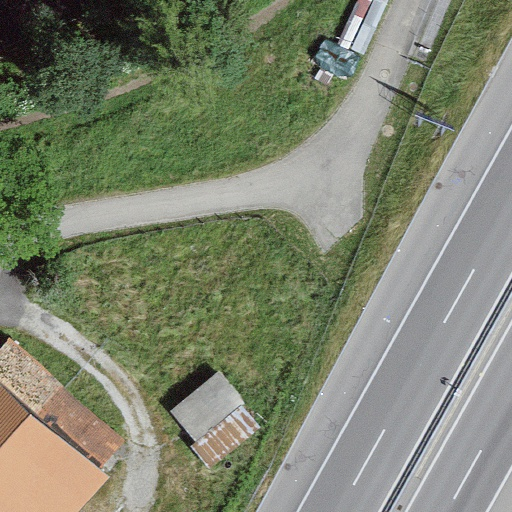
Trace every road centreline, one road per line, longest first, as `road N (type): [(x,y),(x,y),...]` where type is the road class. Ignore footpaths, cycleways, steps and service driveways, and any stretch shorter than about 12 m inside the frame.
road 1 (motorway): [(511,79),(272,511)]
road 2 (motorway): [(511,198),(334,511)]
road 3 (motorway): [(446,511),(511,395)]
